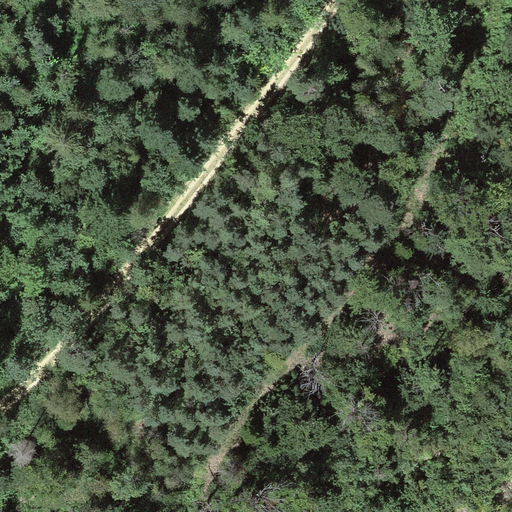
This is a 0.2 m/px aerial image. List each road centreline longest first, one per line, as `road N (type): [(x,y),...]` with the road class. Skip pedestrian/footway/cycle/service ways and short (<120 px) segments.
road 1 (track): [(159,511),(324,316),(402,204),(499,0)]
road 2 (track): [(331,0),(180,200),(0,399)]
